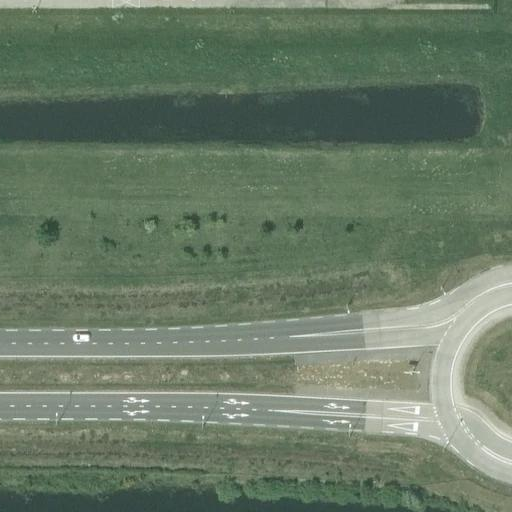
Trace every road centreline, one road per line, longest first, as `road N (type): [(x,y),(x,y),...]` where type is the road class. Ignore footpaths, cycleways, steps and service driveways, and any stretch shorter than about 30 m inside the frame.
road 1 (primary): [(0,408),(351,416)]
road 2 (primary): [(328,336),(0,343)]
road 3 (primary): [(511,276),(478,286),(438,313),(328,336)]
road 4 (primary): [(452,337),(364,343),(328,336)]
